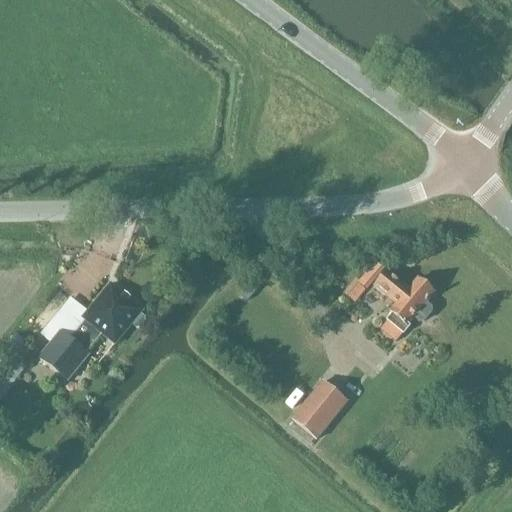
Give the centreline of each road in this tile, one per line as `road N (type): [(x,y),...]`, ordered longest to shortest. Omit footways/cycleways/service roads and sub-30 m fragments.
road 1 (tertiary): [(0,214),(279,211),(402,193),(463,162)]
road 2 (unclassified): [(463,162),(259,0)]
